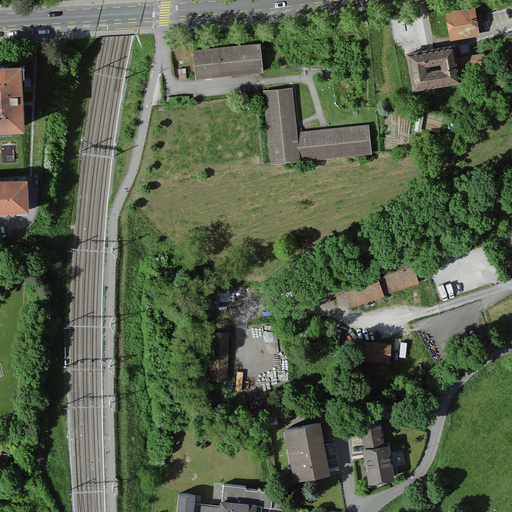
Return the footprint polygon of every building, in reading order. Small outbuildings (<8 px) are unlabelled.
[(477,9),(447,14),(451,40),(481,36),(480,30),(485,29),(483,16),(478,17),(477,9)] [(196,81),(334,66),(338,110),(368,107),(360,34),(192,52),(196,81)] [(417,91),(463,84),(458,48),(412,55),(417,91)] [(24,63),(0,63),(0,126),(27,125),(24,63)] [(298,133),(293,90),(264,93),(272,165),(374,154),(370,125),(298,133)] [(28,171),(0,173),(0,206),(31,204),(28,171)] [(496,250),(511,245),(511,240),(509,231),(492,236),(496,250)] [(318,305),(347,296),(351,308),(386,298),(385,295),(420,284),(410,253),(375,264),(376,266),(312,286),(318,305)] [(227,382),(228,334),(211,334),(210,382),(227,382)] [(345,361),(389,366),(392,345),(348,340),(345,361)] [(329,470),(320,418),(284,424),(293,476),(329,470)] [(381,421),(361,424),(366,461),(370,485),(395,482),(393,467),(391,452),(390,444),(384,445),(381,421)] [(263,511),(264,508),(270,508),(269,511),(283,511),(285,495),(271,493),(271,491),(248,489),(248,487),(224,485),(221,507),(195,504),(196,497),(179,495),(177,511),(263,511)]
